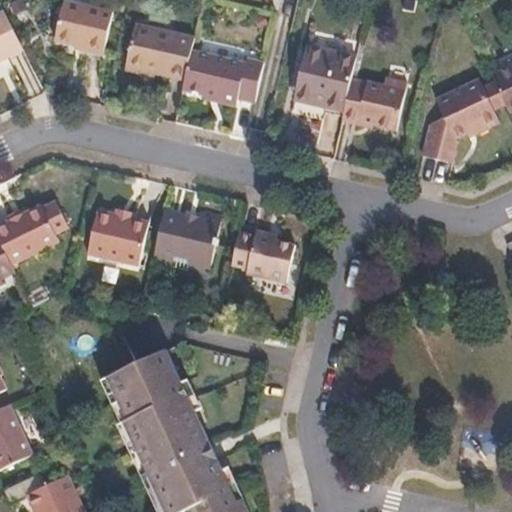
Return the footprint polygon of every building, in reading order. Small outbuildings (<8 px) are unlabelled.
[(106,55),(116,12),(69,0),(67,0),(57,40),(90,48),(90,51),(106,55)] [(0,61),(25,50),(5,11),(0,13),(0,61)] [(193,51),(197,37),(135,24),(124,66),(186,81),(193,51)] [(354,77),(361,44),(310,32),(295,99),(345,111),(354,77)] [(257,103),(266,62),(250,58),(249,64),(193,51),(186,81),(184,90),(241,104),(242,98),(257,103)] [(511,68),(494,77),(498,86),(509,109),(511,114),(511,68)] [(398,130),(407,93),(370,83),(371,81),(354,77),(345,111),(343,120),(360,124),(361,121),(398,130)] [(500,122),(497,114),(509,109),(498,86),(486,92),(482,84),(440,105),(449,124),(436,131),(435,132),(428,164),(458,170),(462,149),(459,143),(500,122)] [(60,242),(57,234),(70,227),(57,202),(44,208),(42,204),(9,221),(10,225),(0,230),(0,239),(13,266),(60,242)] [(214,264),(224,216),(203,210),(201,219),(187,215),(187,213),(166,208),(155,261),(189,269),(192,259),(214,264)] [(140,268),(150,223),(99,212),(88,256),(140,268)] [(289,286),(297,247),(278,241),(271,235),(258,231),(256,237),(241,233),(233,266),(249,270),(248,276),(289,286)] [(3,280),(17,274),(13,266),(0,239),(0,288),(5,286),(3,280)] [(248,476),(187,343),(104,380),(124,423),(120,425),(161,511),(251,511),(238,481),(248,476)] [(6,375),(0,363),(0,395),(8,391),(2,377),(6,375)] [(366,405),(369,386),(356,383),(353,401),(366,405)] [(36,455),(12,404),(0,409),(0,469),(1,471),(36,455)] [(497,469),(499,431),(461,429),(459,466),(497,469)] [(28,496),(34,511),(84,511),(69,477),(45,489),(39,475),(8,489),(14,503),(28,496)]
